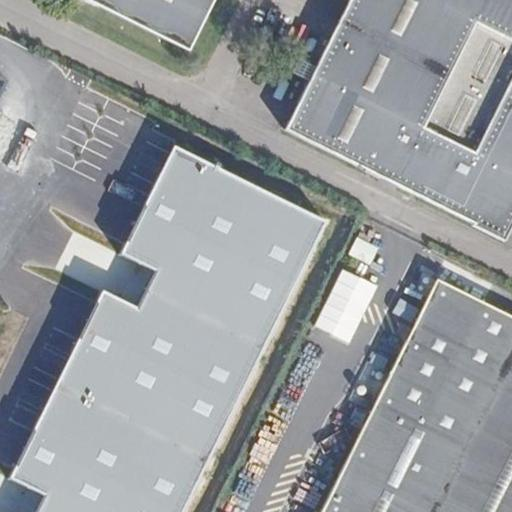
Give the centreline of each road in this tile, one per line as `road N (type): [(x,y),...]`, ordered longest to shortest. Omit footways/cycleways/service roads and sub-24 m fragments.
road 1 (unknown): [(158,511),(305,220)]
road 2 (unknown): [(169,489),(107,461),(86,473),(63,511)]
